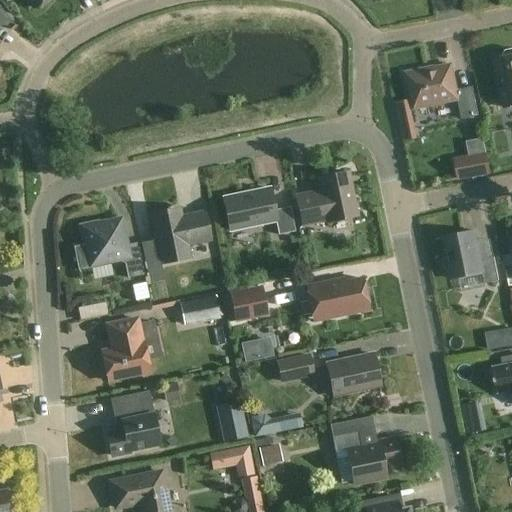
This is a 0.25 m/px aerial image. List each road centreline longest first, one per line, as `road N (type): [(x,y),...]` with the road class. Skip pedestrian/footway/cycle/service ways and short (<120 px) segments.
road 1 (residential): [(358,130),(57,193)]
road 2 (residential): [(457,511),(396,210)]
road 3 (residential): [(52,430),(39,226),(57,193)]
road 4 (residential): [(30,117),(36,84),(79,34),(161,0)]
road 5 (residential): [(363,48),(511,15)]
